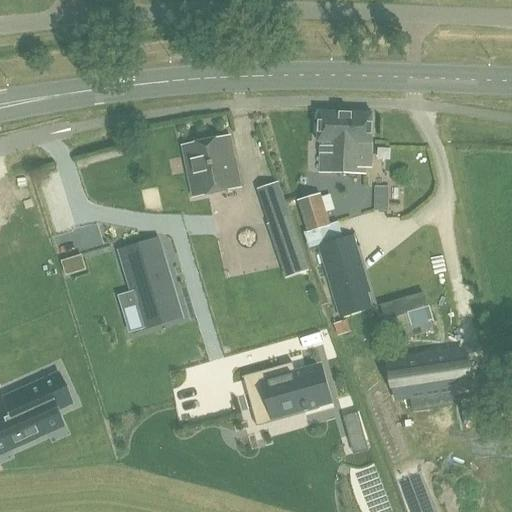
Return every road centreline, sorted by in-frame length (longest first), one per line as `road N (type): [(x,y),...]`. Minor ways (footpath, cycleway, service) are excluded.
road 1 (unclassified): [(416,18),(198,12),(0,30)]
road 2 (tertiary): [(0,109),(224,77),(412,80)]
